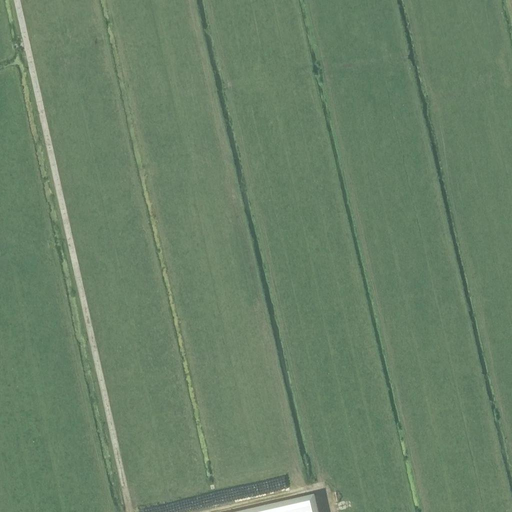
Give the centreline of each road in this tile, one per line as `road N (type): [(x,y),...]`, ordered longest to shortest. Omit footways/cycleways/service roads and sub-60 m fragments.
road 1 (track): [(129,511),(17,0)]
road 2 (track): [(218,511),(319,488),(325,511)]
